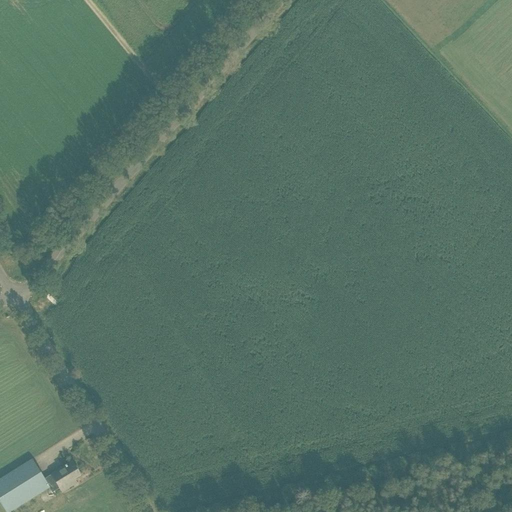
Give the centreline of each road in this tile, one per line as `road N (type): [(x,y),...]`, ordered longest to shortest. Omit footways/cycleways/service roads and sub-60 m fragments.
road 1 (unclassified): [(15,297),(282,0)]
road 2 (unclassified): [(154,511),(15,297)]
